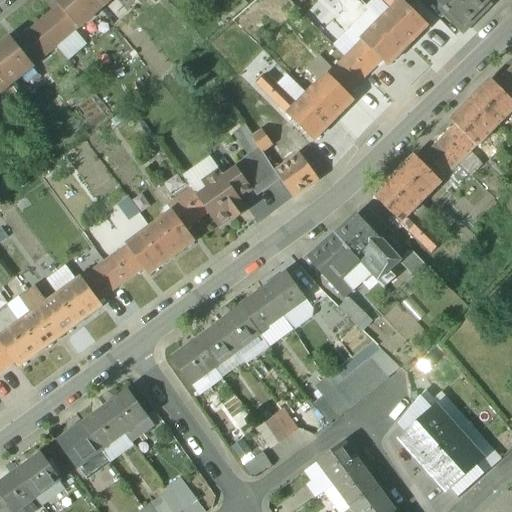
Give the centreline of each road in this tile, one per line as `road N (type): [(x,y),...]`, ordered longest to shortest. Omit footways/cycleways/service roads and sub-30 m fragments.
road 1 (residential): [(131,347),(355,190),(511,32)]
road 2 (residential): [(131,347),(239,502)]
road 3 (residential): [(0,447),(131,347)]
road 4 (residential): [(239,502),(350,425)]
